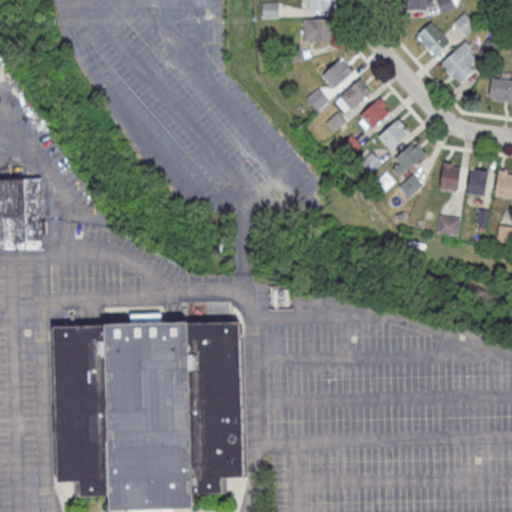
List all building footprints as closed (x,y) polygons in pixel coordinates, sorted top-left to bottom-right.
[(308,0),(309,10),(332,9),(332,1),(334,0),(308,0)] [(262,17),(278,17),(278,2),(262,2),(262,17)] [(333,41),(333,18),(303,18),(303,41),(333,41)] [(449,41),(431,22),(415,36),(434,55),(449,41)] [(475,69),(469,63),(477,55),(465,42),(440,64),(458,84),(475,69)] [(322,74),(334,87),(352,70),(340,57),(322,74)] [(488,98),(511,102),(511,80),(492,77),(488,98)] [(340,95),(352,108),(370,91),(359,78),(340,95)] [(327,101),(319,89),(308,98),(316,109),(327,101)] [(359,115),(370,128),(389,111),(377,98),(359,115)] [(378,136),(389,149),(408,132),(396,119),(378,136)] [(395,157),(400,162),(392,169),(399,176),(425,153),(413,140),(395,157)] [(362,163),(370,171),(380,162),(372,153),(362,163)] [(440,187),(443,161),(452,162),(452,165),(460,166),(456,189),(440,187)] [(484,195),(488,170),(474,168),(474,172),(470,171),(467,193),(484,195)] [(494,195),(498,169),(507,170),(506,173),(511,173),(511,189),(511,197),(494,195)] [(398,186),(407,197),(422,185),(413,174),(398,186)] [(0,249),(42,249),(41,178),(0,178),(0,249)] [(439,229),(458,229),(458,215),(439,215),(439,229)] [(54,324),(56,482),(77,482),(78,496),(109,495),(109,510),(128,510),(127,511),(173,511),(173,508),(193,508),(192,494),(225,493),(224,478),(242,477),(240,321),(54,324)]
